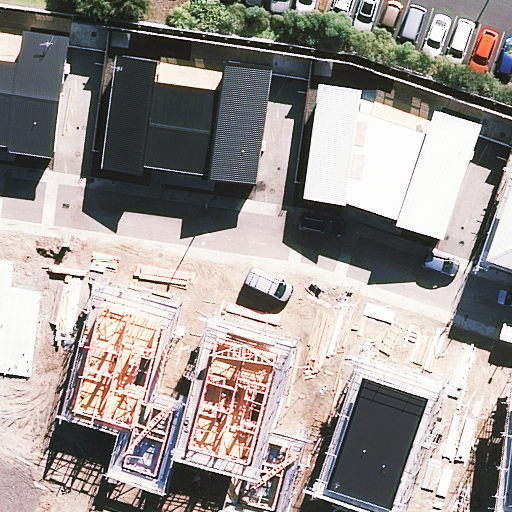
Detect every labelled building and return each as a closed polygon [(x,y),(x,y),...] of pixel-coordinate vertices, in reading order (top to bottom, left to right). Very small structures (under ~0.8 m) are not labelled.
[(0,148),(9,150),(8,154),(52,161),(68,49),(69,43),(25,37),(21,67),(0,63),(0,148)] [(104,155),(101,173),(142,179),(143,171),(210,180),(210,184),(256,191),(273,77),(273,73),(227,67),(222,97),(155,87),(159,66),(118,60),(104,155)] [(347,210),(347,207),(400,224),(398,230),(444,243),(482,128),(437,115),(428,138),(359,114),(361,93),(321,88),(307,186),(305,202),(347,210)] [(511,193),(494,249),(489,267),(511,274),(511,193)] [(8,274),(0,273),(0,395),(21,398),(34,308),(35,302),(4,298),(8,274)] [(65,424),(136,443),(156,367),(167,324),(97,306),(65,424)] [(285,358),(214,340),(185,455),(256,473),(285,358)] [(432,402),(368,380),(330,494),(384,511),(395,511),(420,440),(432,402)] [(0,511),(24,511),(25,485),(0,484),(0,511)]
